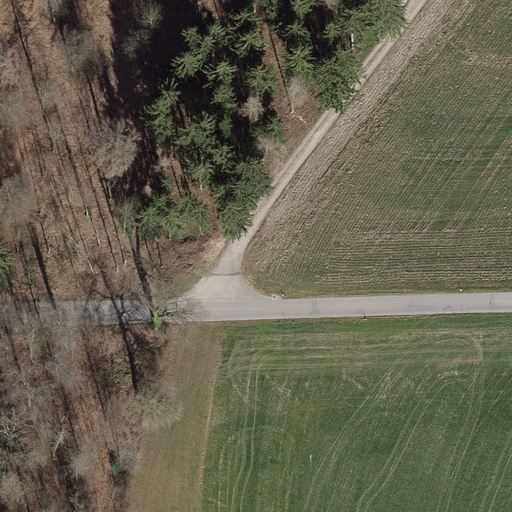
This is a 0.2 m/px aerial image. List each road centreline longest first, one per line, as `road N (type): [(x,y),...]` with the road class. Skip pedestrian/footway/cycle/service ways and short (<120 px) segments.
road 1 (tertiary): [(0,315),(511,299)]
road 2 (track): [(418,0),(192,305)]
